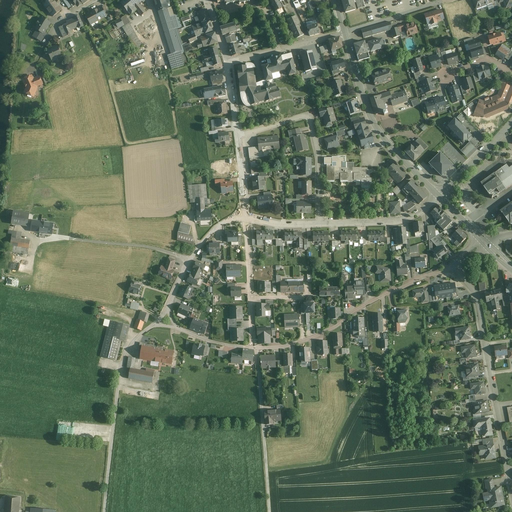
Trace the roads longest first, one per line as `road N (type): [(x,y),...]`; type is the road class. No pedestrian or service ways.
road 1 (residential): [(451,263),(315,337),(256,347)]
road 2 (unclassified): [(104,511),(118,377),(126,350),(152,325)]
road 3 (tertiary): [(344,32),(373,122),(438,195)]
road 4 (residential): [(319,223),(312,115),(239,136)]
road 5 (unclassified): [(256,347),(269,511)]
road 6 (residential): [(451,263),(475,296),(497,404)]
road 7 (residential): [(319,223),(396,221),(438,195)]
road 8 (residential): [(168,308),(202,243),(222,223),(245,216)]
